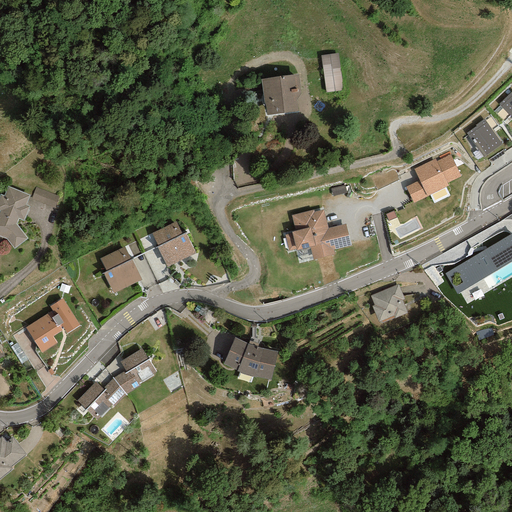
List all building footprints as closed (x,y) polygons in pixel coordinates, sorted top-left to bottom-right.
[(340,52),(323,53),(325,90),(343,89),(340,52)] [(299,75),(263,80),(268,116),(304,110),(299,75)] [(511,90),(499,103),(511,115),(511,90)] [(508,149),(495,127),(496,127),(490,117),(468,130),(484,157),(494,152),(496,156),(508,149)] [(452,152),(414,167),(419,179),(406,184),(413,201),(431,194),(434,200),(451,193),(446,182),(461,176),(452,152)] [(37,186),(33,198),(56,206),(60,194),(37,186)] [(32,196),(9,188),(0,212),(0,234),(4,234),(19,252),(36,238),(22,222),(32,196)] [(323,211),(293,218),(303,263),(357,251),(350,223),(326,228),(323,211)] [(167,265),(195,253),(180,219),(152,231),(167,265)] [(499,242),(445,269),(457,292),(495,273),(499,281),(511,274),(511,226),(511,225),(495,233),(499,242)] [(126,244),(99,257),(115,292),(142,279),(126,244)] [(400,289),(370,298),(378,323),(408,314),(400,289)] [(49,317),(28,330),(40,349),(60,336),(49,317)] [(281,351),(235,341),(229,367),(275,377),(281,351)] [(104,387),(96,380),(79,398),(82,404),(96,418),(104,414),(122,395),(134,389),(142,381),(152,376),(156,371),(144,347),(121,359),(126,370),(116,374),(104,387)] [(12,430),(0,440),(0,481),(32,453),(12,430)]
